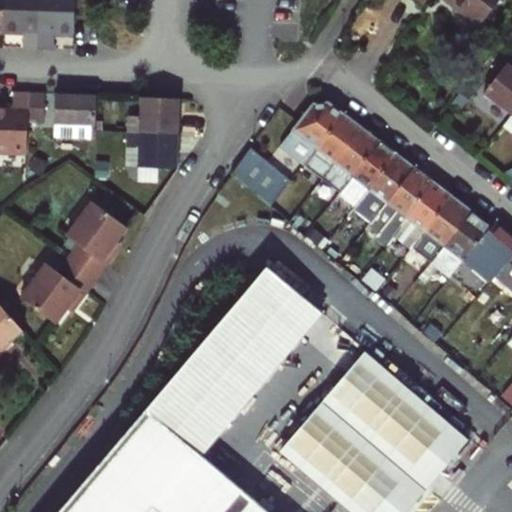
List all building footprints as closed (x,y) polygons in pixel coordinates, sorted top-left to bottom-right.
[(18,52),(33,52),(35,0),(0,0),(0,11),(0,35),(18,36),(18,52)] [(50,38),(70,39),(71,0),(35,0),(33,52),(50,53),(50,38)] [(443,0),(482,29),(503,0),(412,0),(421,6),(425,0),(443,0)] [(485,92),(511,112),(511,64),(508,62),(485,92)] [(0,157),(26,159),(27,129),(29,98),(14,97),(13,112),(0,111),(0,157)] [(27,129),(45,129),(46,98),(29,98),(27,129)] [(97,147),(97,137),(99,100),(57,99),(55,146),(97,147)] [(129,138),(180,140),(182,104),(143,102),(142,123),(129,123),(129,138)] [(303,167),(309,160),(345,113),(329,102),(312,105),(279,147),(303,167)] [(303,167),(322,180),(364,128),(345,113),(309,160),(303,167)] [(322,180),(338,193),(381,141),(364,128),(322,180)] [(177,173),(179,171),(180,140),(129,138),(128,154),(140,154),(140,172),(159,173),(177,173)] [(338,193),(355,206),(398,154),(381,141),(338,193)] [(234,173),(272,203),(293,178),(254,146),(234,173)] [(140,154),(128,154),(127,174),(131,182),(139,187),(159,187),(159,173),(140,172),(140,154)] [(369,203),(380,211),(415,167),(398,154),(355,206),(362,212),(369,203)] [(386,246),(392,237),(434,182),(415,167),(380,211),(373,221),(384,228),(376,238),(386,246)] [(392,237),(411,251),(452,196),(434,182),(392,237)] [(411,251),(429,265),(472,212),(452,196),(411,251)] [(70,259),(96,279),(116,253),(112,251),(118,242),(129,228),(96,203),(75,229),(86,238),(70,259)] [(450,280),(459,268),(492,228),(472,212),(429,265),(421,274),(427,279),(436,269),(450,280)] [(483,260),(498,272),(511,255),(511,236),(496,223),(492,228),(459,268),(470,277),(472,274),(471,273),(483,260)] [(112,251),(116,253),(122,244),(118,242),(112,251)] [(116,253),(118,255),(125,246),(122,244),(116,253)] [(95,280),(98,282),(118,255),(116,253),(96,279),(95,280)] [(511,255),(498,272),(511,284),(511,255)] [(73,303),(76,305),(95,280),(96,279),(70,259),(54,280),(43,272),(22,300),(56,325),(67,310),(73,303)] [(149,404),(204,450),(324,307),(270,260),(149,404)] [(460,288),(470,277),(459,268),(450,280),(460,288)] [(76,305),(79,307),(98,282),(95,280),(76,305)] [(67,310),(70,312),(76,305),(73,303),(67,310)] [(70,312),(73,314),(79,307),(76,305),(70,312)] [(0,351),(22,333),(0,308),(0,351)] [(511,385),(503,396),(511,403),(511,385)] [(278,511),(204,450),(149,404),(58,511),(278,511)]
